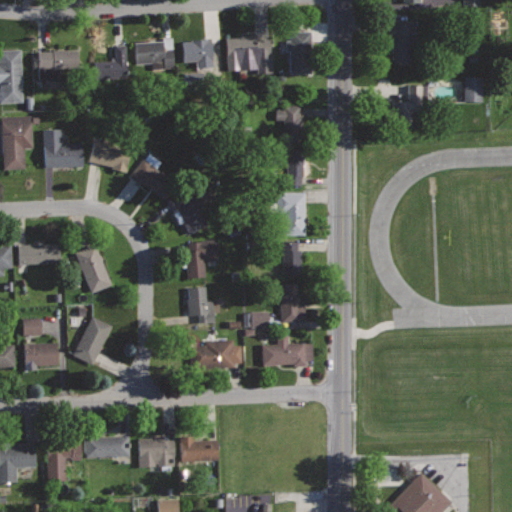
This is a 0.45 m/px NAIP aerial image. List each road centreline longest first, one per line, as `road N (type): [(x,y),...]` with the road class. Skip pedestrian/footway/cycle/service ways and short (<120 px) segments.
road 1 (residential): [(341,0),(343,511)]
road 2 (residential): [(342,390),(0,405)]
road 3 (residential): [(134,400),(146,343),(147,265),(135,231),(90,208),(0,209)]
road 4 (residential): [(254,0),(93,12),(0,8)]
